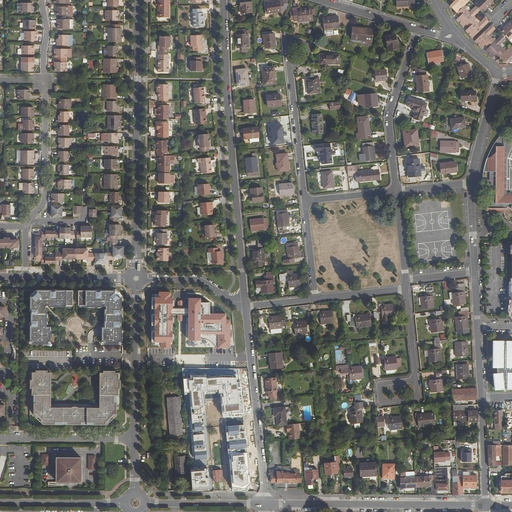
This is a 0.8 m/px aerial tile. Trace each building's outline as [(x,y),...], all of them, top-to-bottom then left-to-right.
[(169,0),(158,0),(158,11),(157,11),(157,17),(169,17),(169,0)] [(249,0),(238,0),(240,13),(251,12),(249,0)] [(287,0),(266,0),(267,10),(284,9),(284,3),(288,3),(287,0)] [(453,0),(455,1),(453,2),(450,6),(457,13),(458,11),(465,5),(470,0),(469,0),(453,0)] [(480,10),(481,12),(488,5),(483,0),(477,0),(473,4),(476,7),(480,10)] [(33,8),(33,3),(20,3),(20,12),(33,12),(33,8)] [(458,11),(461,14),(460,16),(456,19),(463,26),(466,24),(467,22),(474,16),(480,10),(476,7),(470,13),(466,10),(465,9),(467,7),(465,5),(458,11)] [(294,17),(295,21),(298,21),(312,20),(312,14),(311,9),(311,7),(297,8),(297,6),(294,6),(294,10),(294,17)] [(68,7),(56,7),(56,16),(68,16),(68,7)] [(193,27),(204,27),(203,13),(201,13),(201,8),(193,9),(193,27)] [(106,20),(118,20),(118,14),(118,11),(106,10),(106,20)] [(467,22),(471,25),(469,27),(465,30),(472,38),(489,22),(485,18),(481,22),(479,24),(475,21),(475,20),(476,18),(474,16),(467,22)] [(338,17),(323,18),(324,30),(335,29),(335,23),(339,23),(338,17)] [(57,23),(57,28),(69,28),(69,19),(57,19),(57,23)] [(37,20),(24,20),(24,29),(37,29),(37,20)] [(475,41),(482,48),(485,45),(487,43),(490,46),(496,40),(494,38),(492,39),(491,38),(488,35),(491,32),(494,28),(491,25),(475,41)] [(501,32),(509,40),(511,36),(511,29),(508,25),(505,28),(501,32)] [(373,29),(352,27),(351,38),(372,41),(373,29)] [(108,28),(108,42),(121,42),(121,38),(121,36),(121,28),(120,28),(109,28),(108,28)] [(246,29),(237,29),(237,33),(236,34),(237,46),(241,46),(247,46),(248,46),(247,33),(246,33),(246,29)] [(25,31),(25,41),(37,41),(37,35),(37,32),(25,31)] [(274,33),(264,34),(265,47),(275,46),(274,33)] [(394,34),(385,35),(387,50),(398,49),(397,44),(396,44),(394,34)] [(485,51),(492,58),(496,54),(497,53),(500,56),(507,50),(504,47),(503,49),(502,48),(499,44),(501,42),(505,38),(502,34),(496,40),(490,46),(488,48),(485,51)] [(56,45),(66,46),(72,46),(72,35),(66,35),(58,35),(58,39),(57,39),(56,45)] [(193,51),(202,50),(202,46),(201,42),(201,35),(190,35),(191,47),(193,47),(193,51)] [(158,43),(158,51),(169,51),(169,47),(170,47),(170,36),(160,36),(159,43),(158,43)] [(500,56),(507,64),(510,60),(511,59),(511,44),(507,50),(500,56)] [(22,45),(22,54),(34,54),(34,45),(22,45)] [(107,56),(116,56),(116,53),(118,53),(118,46),(107,46),(107,48),(107,56)] [(67,58),(67,49),(54,49),(54,58),(67,58)] [(446,49),(427,52),(429,63),(444,60),(443,57),(447,56),(446,49)] [(339,53),(320,53),(320,62),(339,63),(339,53)] [(159,72),(169,72),(169,55),(159,55),(159,60),(159,72)] [(191,57),(191,71),(203,71),(203,67),(201,67),(201,57),(191,57)] [(33,67),(34,67),(34,58),(21,58),(21,71),(28,71),(30,71),(33,71),(33,67)] [(117,59),(104,59),(103,73),(117,73),(117,69),(117,66),(117,59)] [(54,62),(54,67),(55,68),(55,72),(58,72),(60,72),(66,72),(67,62),(54,62)] [(473,75),(469,63),(459,67),(462,78),(473,75)] [(416,65),(417,74),(427,73),(427,69),(416,65)] [(268,68),(263,68),(265,84),(275,83),(273,67),(268,67),(268,68)] [(247,68),(236,69),(238,84),(249,83),(247,68)] [(385,68),(375,69),(376,80),(386,78),(385,68)] [(321,73),(315,73),(315,76),(307,77),(308,93),(320,92),(319,76),(322,76),(321,73)] [(427,73),(417,74),(419,90),(430,89),(428,73),(427,73)] [(159,101),(168,101),(168,84),(158,84),(157,85),(157,88),(158,89),(158,92),(158,97),(159,97),(159,101)] [(103,85),(103,99),(116,99),(116,92),(116,89),(117,85),(103,85)] [(194,88),(195,103),(205,102),(204,87),(194,88)] [(30,99),(30,95),(29,95),(29,90),(17,90),(17,99),(30,99)] [(352,91),(348,101),(353,103),(357,93),(352,91)] [(475,91),(461,91),(461,100),(475,100),(475,91)] [(376,93),(364,94),(366,106),(378,105),(376,93)] [(279,94),(267,95),(268,106),(280,105),(279,94)] [(422,120),(428,102),(410,96),(408,104),(414,106),(415,106),(415,107),(416,110),(417,110),(416,111),(415,117),(422,120)] [(254,98),(244,99),(244,112),(255,112),(254,98)] [(58,108),(71,109),(71,99),(59,99),(59,104),(58,104),(58,108)] [(107,112),(118,112),(118,105),(116,105),(116,101),(107,101),(107,112)] [(340,101),(330,102),(330,109),(341,108),(340,101)] [(158,105),(158,119),(168,119),(168,105),(158,105)] [(21,117),(34,117),(34,113),(33,113),(33,107),(21,107),(21,117)] [(195,124),(206,123),(205,117),(205,113),(206,113),(205,108),(194,109),(195,124)] [(58,122),(69,122),(69,112),(60,112),(60,116),(58,116),(58,122)] [(323,113),(313,114),(313,117),(312,118),(314,132),(324,131),(323,113)] [(121,116),(108,115),(108,129),(121,129),(121,122),(121,120),(121,116)] [(369,115),(358,116),(360,132),(358,132),(358,136),(371,134),(369,115)] [(465,118),(452,119),(452,128),(466,127),(465,118)] [(23,130),(34,130),(34,124),(32,124),(32,120),(23,120),(23,124),(23,130)] [(158,129),(158,130),(158,138),(168,138),(168,122),(157,122),(157,128),(158,129)] [(283,124),(272,125),(274,143),(285,142),(283,124)] [(58,136),(69,136),(69,125),(60,125),(60,129),(58,129),(58,136)] [(258,127),(243,128),(244,138),(249,137),(258,136),(259,136),(258,127)] [(417,130),(405,131),(405,138),(407,138),(408,146),(419,145),(417,130)] [(33,138),(33,137),(33,134),(21,133),(21,143),(33,143),(33,138)] [(117,133),(105,133),(105,142),(117,142),(117,133)] [(208,134),(199,135),(199,139),(198,139),(198,140),(198,143),(199,144),(200,152),(209,151),(208,147),(210,147),(208,134)] [(58,138),(58,142),(59,142),(59,147),(71,147),(71,138),(58,138)] [(157,156),(167,156),(167,147),(166,147),(166,140),(156,140),(156,152),(157,152),(157,156)] [(456,140),(440,141),(441,150),(444,150),(444,153),(456,152),(456,146),(458,146),(458,140),(456,140)] [(373,142),(363,143),(364,160),(375,159),(373,142)] [(117,146),(105,146),(105,155),(117,155),(117,146)] [(505,146),(496,146),(496,158),(505,158),(505,152),(505,146)] [(329,147),(319,148),(321,161),(331,160),(329,147)] [(21,165),(34,165),(34,157),(34,155),(34,151),(21,151),(21,165)] [(69,151),(58,151),(58,158),(59,158),(59,162),(68,162),(69,151)] [(287,152),(277,153),(278,170),(288,169),(287,152)] [(256,155),(245,156),(247,175),(258,174),(256,155)] [(159,172),(169,172),(170,156),(167,156),(157,156),(157,160),(159,160),(159,162),(159,172)] [(201,174),(211,173),(210,161),(210,158),(198,159),(198,163),(200,163),(201,174)] [(511,194),(504,194),(505,158),(496,158),(487,158),(486,161),(484,165),(483,172),(490,171),(490,180),(482,180),(482,186),(482,191),(487,191),(487,208),(486,208),(487,211),(488,213),(493,213),(493,211),(500,211),(500,213),(504,213),(507,207),(511,209),(511,194)] [(117,160),(105,159),(105,169),(111,169),(113,169),(116,169),(117,164),(117,160)] [(420,160),(408,161),(409,178),(421,177),(420,160)] [(456,163),(441,164),(442,174),(451,173),(451,172),(457,171),(456,163)] [(68,165),(58,165),(58,171),(59,171),(59,175),(68,175),(68,165)] [(347,165),(348,173),(356,172),(357,181),(380,179),(379,169),(356,172),(355,165),(347,165)] [(34,169),(23,169),(23,180),(32,180),(32,176),(33,176),(34,169)] [(332,171),(322,172),(323,188),(333,187),(332,171)] [(158,184),(169,184),(169,173),(157,173),(157,177),(158,177),(158,184)] [(117,175),(104,174),(104,188),(117,189),(117,181),(117,178),(117,175)] [(58,181),(58,189),(70,189),(70,181),(58,181)] [(23,193),(33,194),(33,187),(32,187),(32,183),(23,183),(23,190),(23,193)] [(292,183),(279,184),(280,194),(293,193),(292,183)] [(199,195),(210,194),(209,184),(198,185),(199,195)] [(262,187),(251,188),(252,193),(253,200),(263,199),(262,187)] [(119,192),(110,192),(110,203),(120,203),(120,196),(119,196),(119,192)] [(169,202),(169,192),(157,192),(157,196),(158,196),(158,198),(158,202),(169,202)] [(51,196),(51,202),(64,202),(64,194),(52,194),(51,196)] [(202,215),(212,214),(212,209),(212,206),(213,206),(212,202),(201,203),(202,215)] [(10,205),(0,204),(0,213),(2,213),(2,215),(3,215),(6,215),(6,213),(10,213),(10,205)] [(63,206),(51,206),(51,216),(62,216),(63,206)] [(121,207),(111,206),(111,217),(110,217),(109,246),(113,246),(113,252),(113,257),(123,257),(123,247),(117,246),(117,236),(120,236),(120,225),(117,225),(117,217),(121,217),(121,207)] [(285,209),(278,210),(279,231),(290,230),(288,212),(286,212),(285,209)] [(155,226),(166,226),(166,215),(168,215),(168,211),(157,211),(157,214),(155,215),(155,218),(155,222),(155,226)] [(268,217),(251,219),(252,229),(269,228),(268,217)] [(206,238),(217,237),(216,232),(214,233),(214,225),(205,225),(206,238)] [(80,237),(91,237),(91,227),(80,227),(80,231),(76,231),(76,238),(80,238),(80,237)] [(34,261),(41,261),(41,256),(41,238),(45,238),(45,237),(55,237),(55,238),(73,238),(73,231),(70,231),(70,228),(58,228),(58,231),(40,231),(41,233),(34,233),(34,237),(35,237),(35,257),(34,257),(34,261)] [(157,244),(167,244),(167,229),(159,229),(159,233),(157,233),(157,237),(157,240),(157,244)] [(0,247),(18,248),(18,240),(10,240),(10,238),(3,238),(3,240),(0,239),(0,247)] [(265,242),(259,243),(259,246),(251,247),(252,261),(255,261),(255,266),(262,265),(262,260),(264,260),(264,246),(265,246),(265,242)] [(298,243),(288,244),(289,259),(300,258),(298,243)] [(168,261),(168,248),(157,248),(157,252),(157,256),(157,261),(168,261)] [(216,264),(222,263),(221,251),(218,251),(217,248),(211,248),(211,252),(215,252),(216,260),(216,264)] [(63,253),(55,253),(55,257),(45,258),(45,256),(41,256),(41,261),(41,263),(55,263),(55,261),(63,260),(63,259),(87,259),(87,260),(95,260),(95,264),(106,264),(106,260),(113,260),(113,257),(113,252),(105,252),(105,253),(94,253),(87,253),(87,249),(63,249),(63,253)] [(286,272),(281,272),(281,279),(289,279),(290,285),(302,284),(301,272),(289,273),(287,273),(286,272)] [(267,275),(265,275),(265,278),(261,279),(255,279),(256,285),(262,285),(262,288),(262,291),(273,290),(272,277),(272,276),(267,276),(267,275)] [(195,289),(147,289),(147,296),(149,357),(188,360),(192,371),(247,369),(242,316),(213,295),(195,289)] [(464,289),(459,290),(459,292),(453,292),(455,305),(466,303),(464,291),(464,289)] [(72,305),(73,290),(56,290),(56,292),(50,292),(50,290),(38,290),(38,297),(30,297),(30,310),(32,310),(32,326),(30,326),(30,340),(32,340),(33,342),(33,343),(47,343),(47,342),(48,340),(50,340),(50,331),(49,331),(49,327),(46,327),(46,309),(45,309),(45,306),(46,305),(49,305),(49,306),(65,306),(65,305),(72,305)] [(105,314),(106,314),(106,321),(105,321),(105,327),(102,327),(102,341),(103,341),(104,342),(104,343),(118,343),(118,342),(119,341),(120,341),(120,326),(119,326),(119,322),(120,322),(120,314),(119,314),(119,310),(120,310),(120,297),(113,297),(113,291),(101,290),(101,292),(95,292),(95,290),(78,291),(78,305),(86,305),(86,306),(101,306),(101,305),(104,305),(106,306),(106,310),(105,310),(105,314)] [(431,291),(426,292),(426,294),(420,294),(422,307),(433,306),(432,293),(431,291)] [(381,304),(379,305),(379,310),(382,310),(382,316),(394,315),(394,303),(381,304)] [(319,310),(317,310),(318,315),(320,315),(320,322),(333,320),(332,309),(319,310)] [(355,314),(353,314),(354,320),(356,320),(356,326),(372,324),(372,323),(373,323),(372,313),(371,313),(370,311),(368,311),(368,313),(355,314)] [(268,314),(266,314),(266,319),(268,319),(269,326),(282,325),(281,313),(268,314)] [(463,315),(457,316),(458,328),(459,328),(459,333),(469,332),(469,327),(470,327),(468,315),(468,313),(463,314),(463,315)] [(441,315),(435,316),(436,317),(430,318),(431,331),(443,330),(441,317),(441,315)] [(294,321),(292,321),(292,326),(294,326),(295,332),(308,331),(307,319),(294,321)] [(500,341),(493,341),(496,373),(498,389),(503,388),(507,387),(511,387),(511,341),(509,341),(509,340),(500,341)] [(467,341),(456,342),(456,356),(468,356),(467,341)] [(433,348),(427,349),(428,362),(440,361),(439,348),(439,346),(433,346),(433,348)] [(284,349),(270,351),(272,366),(283,365),(283,361),(285,360),(284,349)] [(381,356),(380,357),(380,363),(384,363),(384,369),(385,369),(397,368),(397,366),(401,366),(401,357),(396,357),(396,356),(383,357),(381,357),(381,356)] [(170,366),(170,359),(157,358),(157,366),(170,366)] [(468,364),(456,364),(457,379),(469,379),(468,364)] [(347,366),(346,366),(346,371),(348,371),(348,378),(362,376),(361,365),(347,366)] [(165,368),(157,369),(157,376),(166,376),(165,368)] [(47,384),(47,372),(47,370),(38,370),(38,372),(35,372),(32,372),(32,380),(30,380),(30,388),(31,388),(31,394),(33,394),(33,413),(34,413),(35,414),(35,416),(36,418),(38,420),(40,422),(43,423),(44,423),(44,424),(63,424),(63,422),(72,422),(72,424),(77,424),(77,422),(86,422),(86,424),(105,424),(105,423),(106,423),(109,422),(111,420),(112,419),(114,417),(114,416),(115,414),(116,414),(116,395),(118,395),(118,389),(120,389),(120,380),(118,380),(118,373),(115,373),(115,371),(103,371),(103,372),(102,372),(102,384),(99,384),(99,407),(100,407),(100,408),(99,408),(50,407),(50,406),(50,384),(47,384)] [(276,376),(266,377),(267,385),(268,385),(268,387),(267,387),(267,392),(269,392),(269,395),(271,395),(279,395),(278,391),(277,391),(276,384),(277,384),(276,376)] [(435,378),(429,379),(430,392),(442,391),(441,378),(441,376),(435,376),(435,378)] [(235,413),(221,414),(226,473),(241,472),(237,415),(251,414),(249,379),(242,380),(242,383),(234,384),(233,381),(219,382),(221,408),(235,407),(235,413)] [(474,388),(452,389),(452,400),(474,399),(474,388)] [(179,397),(167,398),(170,436),(182,435),(179,397)] [(468,405),(453,405),(454,426),(464,426),(464,422),(475,422),(475,410),(468,410),(468,405)] [(289,406),(274,408),(275,416),(277,416),(278,425),(285,424),(290,424),(289,406)] [(360,409),(355,409),(355,411),(349,412),(350,424),(361,423),(360,410),(360,409)] [(416,415),(415,415),(415,421),(417,420),(417,426),(434,425),(433,413),(416,415)] [(388,418),(386,418),(386,423),(388,423),(389,429),(402,428),(400,416),(388,418)] [(298,436),(297,423),(290,424),(285,424),(286,431),(288,431),(288,437),(298,436)] [(493,445),(487,445),(488,466),(501,465),(501,462),(496,462),(495,456),(501,455),(501,445),(500,445),(493,445)] [(462,461),(471,461),(471,452),(472,452),(472,448),(464,448),(464,451),(462,451),(462,461)] [(435,461),(445,461),(445,460),(450,460),(450,452),(445,452),(445,451),(435,451),(435,461)] [(335,461),(324,462),(325,473),(338,472),(337,469),(341,468),(340,454),(336,455),(336,456),(335,456),(335,461)] [(202,455),(191,456),(192,467),(202,466),(202,455)] [(184,456),(174,457),(176,474),(185,473),(184,456)] [(81,458),(56,457),(56,482),(81,482),(81,458)] [(374,463),(359,464),(360,476),(362,476),(369,476),(369,473),(375,473),(374,463)] [(393,463),(383,463),(382,476),(394,476),(393,463)] [(202,466),(192,467),(194,483),(204,483),(202,466)] [(345,476),(354,476),(353,468),(351,468),(348,468),(345,468),(345,476)] [(318,469),(304,470),(305,479),(305,485),(315,484),(314,478),(318,478),(318,469)] [(221,470),(213,470),(214,481),(222,481),(221,470)] [(407,473),(403,474),(403,477),(400,477),(400,487),(416,487),(416,476),(416,472),(411,472),(410,472),(410,477),(407,477),(407,473)] [(511,473),(506,473),(506,476),(502,477),(501,492),(511,492),(511,473)] [(424,475),(416,476),(416,487),(425,486),(424,475)] [(433,475),(424,475),(425,486),(432,486),(432,481),(434,481),(433,475)] [(463,475),(460,475),(457,476),(459,495),(464,495),(463,487),(476,487),(476,475),(469,475),(463,475)] [(238,489),(251,488),(250,479),(238,479),(238,489)] [(448,490),(448,479),(436,479),(436,489),(448,490)]
